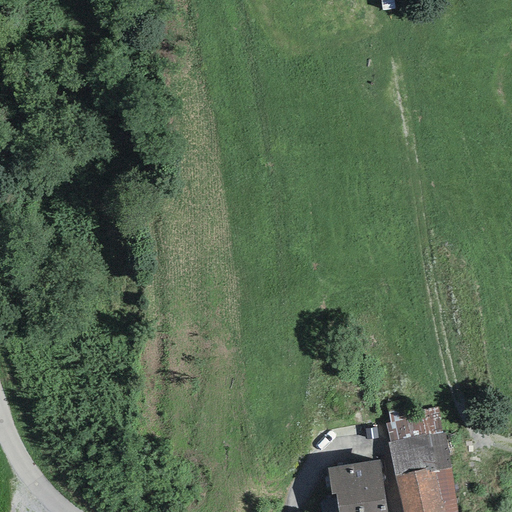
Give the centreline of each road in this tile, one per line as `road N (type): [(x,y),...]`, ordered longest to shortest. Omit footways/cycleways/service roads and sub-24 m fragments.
road 1 (track): [(511,446),(478,429),(457,390),(420,157),(384,18)]
road 2 (residential): [(291,511),(321,465),(364,454),(384,460),(395,511)]
road 3 (residential): [(67,511),(37,481),(0,409)]
